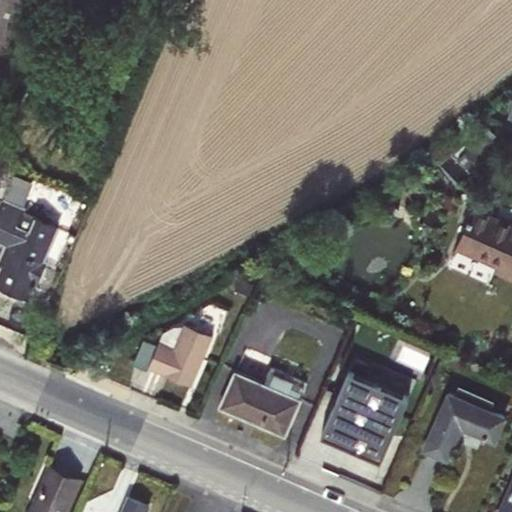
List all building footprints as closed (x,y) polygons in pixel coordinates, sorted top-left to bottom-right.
[(0,0),(0,94),(3,95),(3,92),(11,96),(49,0),(0,0)] [(482,130),(456,158),(467,168),(504,131),(486,123),(482,130)] [(0,164),(0,243),(5,245),(0,255),(0,263),(2,264),(0,267),(0,284),(26,296),(32,283),(35,285),(47,259),(45,258),(59,225),(23,210),(25,205),(22,204),(32,180),(12,172),(13,170),(0,164)] [(511,221),(473,205),(453,248),(494,266),(492,271),(511,278),(511,221)] [(183,321),(182,324),(172,323),(161,330),(156,342),(143,337),(132,362),(146,368),(148,364),(191,383),(212,333),(183,321)] [(300,397),(233,368),(217,406),(284,434),(300,397)] [(315,440),(375,465),(405,396),(345,370),(315,440)] [(420,448),(447,460),(462,428),(495,442),(507,414),(491,406),(494,398),(458,383),(454,391),(446,388),(420,448)] [(65,511),(81,477),(47,462),(25,511),(65,511)] [(511,511),(511,471),(495,511),(511,511)] [(146,511),(150,504),(126,494),(118,511),(146,511)]
